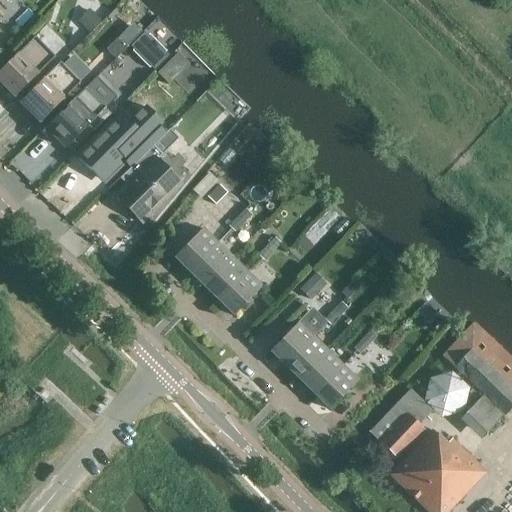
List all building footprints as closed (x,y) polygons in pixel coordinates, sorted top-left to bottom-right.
[(80,20),(92,31),(103,19),(91,8),(80,20)] [(117,57),(144,29),(135,21),(108,48),(117,57)] [(0,82),(15,97),(55,57),(35,37),(0,71),(0,82)] [(172,84),(191,63),(177,50),(158,70),(172,84)] [(40,123),(81,83),(60,62),(20,102),(40,123)] [(66,148),(106,108),(86,88),(45,128),(66,148)] [(134,163),(162,136),(153,127),(140,140),(119,118),(102,135),(100,134),(98,135),(96,135),(94,137),(93,138),(93,139),(92,140),(92,142),(92,144),(79,157),(92,170),(94,168),(94,170),(95,172),(96,173),(97,174),(99,175),(101,176),(103,176),(104,176),(106,175),(108,174),(109,172),(109,171),(110,170),(110,168),(110,166),(113,169),(127,155),(134,163)] [(178,183),(156,161),(163,155),(154,146),(163,137),(162,136),(134,163),(119,178),(121,180),(129,171),(137,179),(128,187),(131,190),(129,190),(128,190),(126,190),(124,191),(123,193),(122,195),(121,197),(121,199),(122,200),(122,201),(123,202),(124,203),(125,204),(127,205),(128,205),(129,205),(131,205),(128,207),(141,220),(152,209),(153,209),(155,209),(156,209),(158,208),(160,207),(160,206),(161,205),(162,205),(162,203),(162,202),(162,201),(162,200),(162,199),(178,183)] [(250,187),(272,158),(249,141),(227,170),(250,187)] [(215,205),(228,193),(219,185),(207,197),(215,205)] [(235,232),(252,214),(245,208),(228,226),(235,232)] [(189,272),(218,243),(203,228),(174,258),(189,272)] [(265,261),(281,243),(275,237),(258,255),(265,261)] [(204,287),(232,258),(218,243),(189,272),(204,287)] [(219,301),(247,272),(232,258),(204,287),(219,301)] [(234,316),(262,287),(247,272),(219,301),(234,316)] [(309,298),(321,286),(311,276),(299,289),(309,298)] [(361,295),(357,291),(349,283),(341,292),(353,303),(361,295)] [(331,325),(348,308),(342,302),(325,319),(331,325)] [(285,366),(313,337),(298,322),(270,351),(285,366)] [(511,358),(474,323),(459,338),(511,388),(511,358)] [(360,355),(377,337),(371,331),(354,349),(360,355)] [(300,380),(328,351),(313,337),(285,366),(300,380)] [(511,407),(511,388),(459,338),(441,357),(482,396),(466,414),(487,434),(511,407)] [(315,395),(343,366),(328,351),(300,380),(315,395)] [(330,410),(358,380),(343,366),(315,395),(330,410)] [(448,511),(486,473),(451,440),(447,444),(432,431),(429,434),(419,424),(432,411),(410,390),(370,433),(396,458),(405,448),(411,453),(390,475),(428,511),(448,511)]
